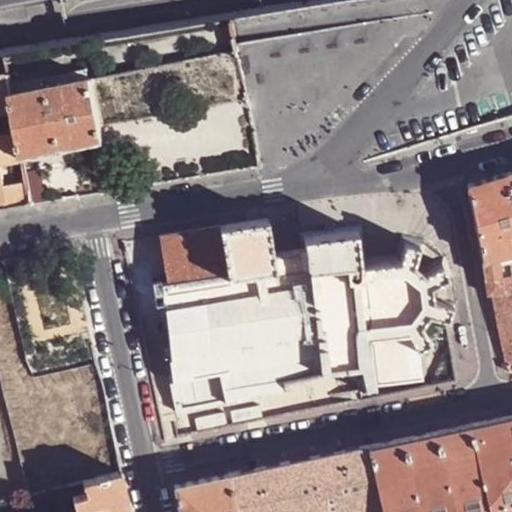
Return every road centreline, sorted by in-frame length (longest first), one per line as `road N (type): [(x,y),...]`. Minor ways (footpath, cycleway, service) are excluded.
road 1 (residential): [(492,400),(148,472)]
road 2 (residential): [(93,220),(148,472)]
road 3 (residential): [(465,0),(339,155),(299,188)]
road 4 (residential): [(451,163),(492,400)]
road 5 (residential): [(299,188),(93,220)]
road 6 (trunk): [(0,32),(196,0)]
road 7 (residential): [(451,163),(389,181),(299,188)]
